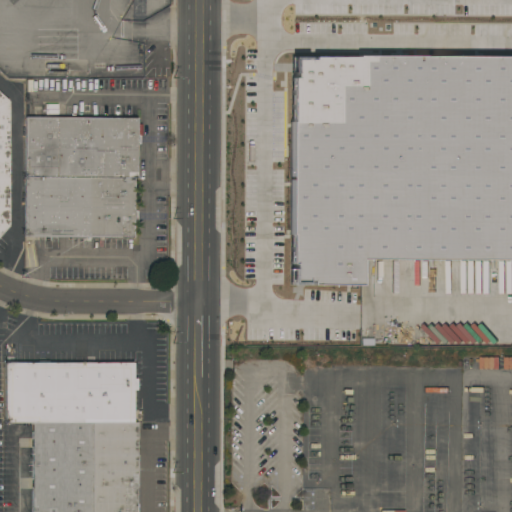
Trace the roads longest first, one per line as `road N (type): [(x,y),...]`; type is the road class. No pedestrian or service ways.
road 1 (secondary): [(198,298),(197,0)]
road 2 (secondary): [(197,511),(198,373)]
